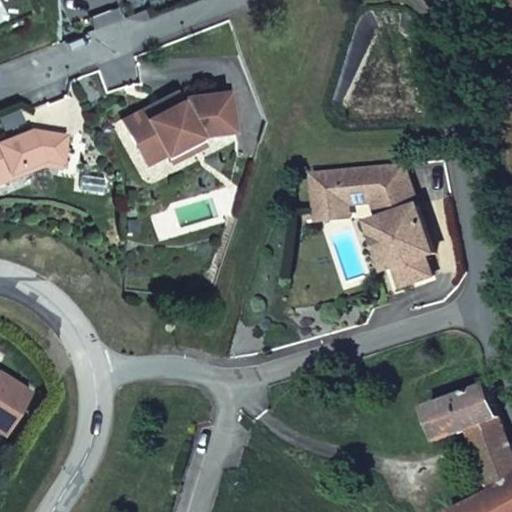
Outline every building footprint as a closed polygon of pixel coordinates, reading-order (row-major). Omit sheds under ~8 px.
[(174,91),(157,100),(161,109),(179,100),(174,91)] [(125,130),(143,164),(200,138),(221,137),(236,135),(233,96),(185,97),(179,100),(161,109),(157,100),(119,120),(125,130)] [(0,181),(11,177),(9,172),(42,159),(61,161),(65,133),(40,129),(32,133),(31,128),(0,140),(0,181)] [(143,164),(125,130),(117,134),(140,177),(168,164),(204,148),(222,150),(221,137),(200,138),(143,164)] [(9,172),(11,177),(44,164),(60,167),(61,161),(42,159),(9,172)] [(400,165),(313,174),(316,192),(347,188),(349,204),(374,202),(380,220),(384,232),(392,254),(397,267),(404,287),(412,284),(410,279),(433,271),(427,256),(436,253),(412,186),(401,190),(400,165)] [(319,221),(351,217),(349,204),(347,188),(316,192),(319,221)] [(371,222),(375,235),(384,232),(380,220),(371,222)] [(388,270),(397,267),(392,254),(383,257),(388,270)] [(410,279),(412,284),(434,276),(433,271),(410,279)] [(0,431),(4,434),(33,391),(0,369),(0,431)] [(504,418),(491,385),(429,410),(442,442),(469,432),(504,418)] [(511,479),(511,437),(504,418),(469,432),(492,490),(511,479)] [(511,511),(511,479),(492,490),(452,511),(511,511)]
